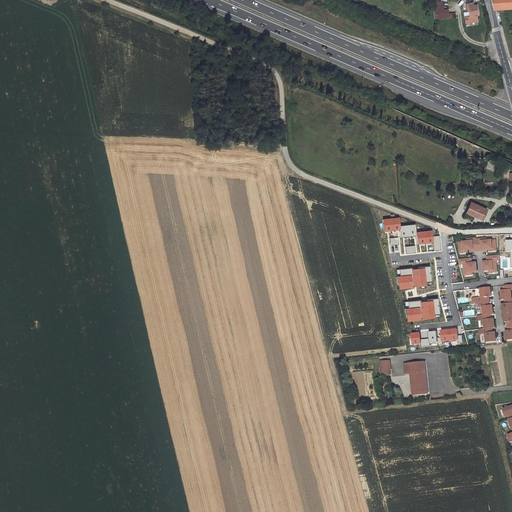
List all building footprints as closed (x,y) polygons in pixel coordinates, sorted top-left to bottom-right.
[(511,0),(494,0),(496,9),(511,8),(511,0)] [(443,9),(442,1),(433,2),(434,10),(443,9)] [(472,3),(467,4),(469,17),(468,17),(469,23),(477,21),(476,15),(478,15),(476,5),(473,6),(472,3)] [(443,9),(434,10),(435,19),(449,18),(449,13),(448,13),(448,9),(443,9)] [(466,212),(473,216),(481,219),(485,209),(470,203),(466,212)] [(464,218),(471,221),(473,216),(466,212),(464,218)] [(385,233),(400,230),(399,217),(382,220),(385,233)] [(476,239),(476,238),(472,239),(472,241),(467,241),(462,242),(459,243),(459,251),(467,250),(470,250),(470,252),(478,251),(476,239)] [(496,248),(495,240),(491,240),(486,240),(481,241),(481,239),(476,239),(478,251),(482,251),(482,250),(488,249),(496,248)] [(483,262),(484,271),(489,270),(496,270),(495,261),(499,260),(499,255),(488,256),(489,261),(487,261),(483,262)] [(469,258),(458,259),(459,265),(463,264),(464,273),(472,272),(477,272),(476,262),(471,263),(470,263),(469,258)] [(501,290),(502,299),(506,299),(511,298),(511,294),(511,290),(511,289),(511,284),(505,286),(505,290),(501,290)] [(490,287),(480,288),(481,293),(481,297),(479,297),(476,298),(476,303),(487,301),(487,297),(491,296),(490,287)] [(511,298),(506,299),(507,303),(502,304),(503,313),(511,311),(511,298)] [(488,306),(487,301),(476,303),(477,307),(480,307),(483,307),(483,311),(484,315),(489,315),(493,314),(492,305),(488,306)] [(511,311),(503,313),(505,322),(509,321),(509,326),(511,325),(511,311)] [(484,315),(478,316),(478,321),(482,320),(484,320),(485,324),(485,329),(491,328),(495,328),(494,319),(490,319),(489,315),(484,315)] [(491,328),(485,329),(479,329),(480,334),(483,334),(486,334),(486,338),(487,342),(496,341),(495,332),(491,333),(491,328)] [(391,376),(390,361),(380,362),(381,377),(391,376)] [(424,394),(422,377),(425,377),(424,362),(404,364),(405,374),(410,374),(411,395),(424,394)] [(511,423),(511,433),(509,435),(511,442),(511,406),(503,409),(506,416),(509,415),(511,423)]
